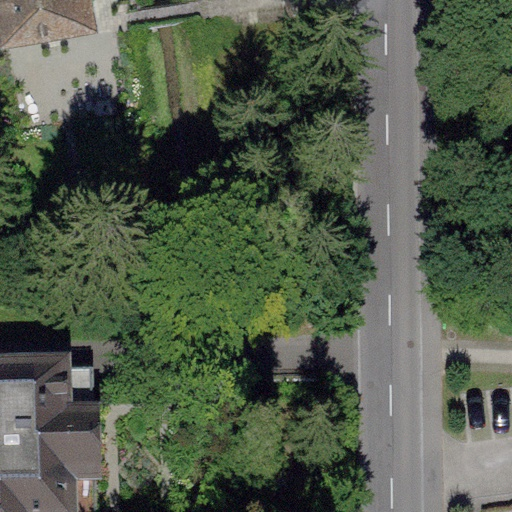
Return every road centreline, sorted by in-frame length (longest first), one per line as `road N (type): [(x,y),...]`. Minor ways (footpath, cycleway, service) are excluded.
road 1 (tertiary): [(386,0),(394,511)]
road 2 (unknown): [(391,337),(0,351)]
